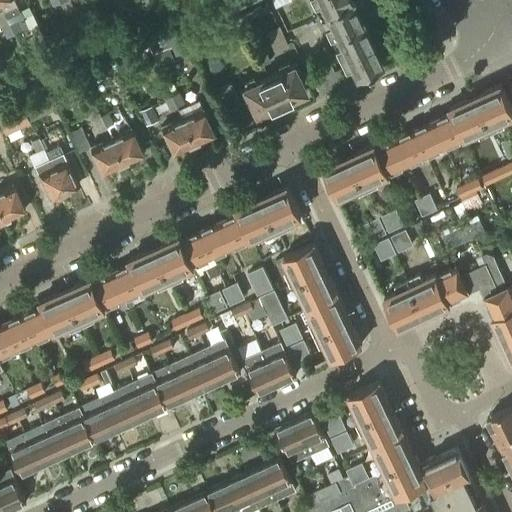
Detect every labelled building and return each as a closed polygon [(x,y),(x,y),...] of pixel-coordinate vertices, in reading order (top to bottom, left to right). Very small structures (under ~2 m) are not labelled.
[(19,9),(14,0),(0,0),(0,4),(2,9),(5,16),(19,9)] [(50,0),(52,4),(59,21),(67,17),(65,13),(58,0),(50,0)] [(58,0),(65,13),(76,7),(72,0),(58,0)] [(230,13),(241,8),(237,0),(226,5),(230,13)] [(313,0),(314,2),(318,0),(324,12),(349,0),(313,0)] [(351,0),(349,0),(324,12),(330,24),(326,26),(330,35),(334,33),(340,44),(352,38),(351,37),(366,30),(351,0)] [(255,8),(259,16),(270,11),(266,3),(255,8)] [(230,13),(226,5),(215,11),(219,18),(230,13)] [(248,21),(259,16),(255,8),(244,14),(248,21)] [(219,18),(215,11),(204,16),(207,24),(219,18)] [(237,27),(248,21),(244,14),(233,19),(237,27)] [(294,27),(288,15),(281,17),(287,30),(294,27)] [(237,27),(233,19),(222,24),(225,32),(237,27)] [(15,32),(9,20),(2,24),(7,35),(15,32)] [(177,24),(146,40),(158,65),(173,57),(168,46),(170,45),(175,55),(189,48),(177,24)] [(225,32),(222,24),(210,30),(214,38),(225,32)] [(382,64),(366,30),(351,37),(352,38),(340,44),(340,45),(336,47),(345,66),(343,68),(342,65),(334,69),(331,63),(311,73),(321,93),(382,64)] [(300,58),(304,66),(328,54),(324,47),(300,58)] [(258,55),(263,64),(270,61),(266,51),(258,55)] [(263,64),(258,55),(251,59),(255,68),(263,64)] [(296,61),(267,75),(280,102),(305,90),(298,76),(302,74),(296,61)] [(256,114),(280,102),(267,75),(239,89),(245,102),(249,100),(256,114)] [(219,87),(223,94),(234,89),(230,82),(219,87)] [(511,114),(511,105),(501,82),(475,95),(492,130),(505,125),(502,119),(511,114)] [(46,87),(24,98),(34,119),(56,108),(46,87)] [(223,94),(226,102),(237,96),(234,89),(223,94)] [(180,90),(172,94),(177,105),(185,102),(180,90)] [(177,105),(172,94),(164,97),(169,109),(177,105)] [(451,110),(463,136),(464,137),(477,131),(480,136),(492,130),(475,95),(449,107),(451,110)] [(241,104),(237,96),(226,102),(229,109),(241,104)] [(182,116),(194,142),(196,141),(199,142),(203,140),(204,137),(214,132),(199,99),(178,109),(181,116),(182,116)] [(20,101),(0,110),(0,121),(4,130),(29,119),(20,101)] [(106,126),(100,113),(97,106),(90,109),(94,118),(93,118),(98,129),(106,126)] [(145,126),(157,121),(151,107),(139,112),(145,126)] [(100,113),(106,126),(114,122),(108,110),(100,113)] [(444,145),(463,136),(451,110),(432,119),(444,145)] [(192,143),(194,142),(182,116),(181,116),(161,126),(173,151),(183,147),(186,148),(191,146),(192,143)] [(444,145),(432,119),(414,128),(426,154),(444,145)] [(131,126),(110,136),(123,162),(125,161),(128,162),(132,160),(133,157),(143,152),(131,126)] [(426,154),(414,128),(396,136),(408,162),(426,154)] [(38,135),(43,146),(49,143),(44,132),(38,135)] [(36,149),(43,146),(38,135),(31,138),(36,149)] [(121,163),(123,162),(110,136),(90,146),(102,172),(112,167),(115,168),(119,166),(121,163)] [(377,145),(389,171),(408,162),(396,136),(377,145)] [(511,142),(509,137),(502,140),(509,155),(511,154),(511,142)] [(375,142),(349,154),(366,190),(378,184),(376,178),(390,172),(389,171),(377,145),(375,142)] [(62,151),(48,157),(64,191),(78,184),(62,151)] [(323,166),(337,197),(351,190),(354,196),(366,190),(349,154),(323,166)] [(50,197),(64,191),(48,157),(34,164),(50,197)] [(508,163),(502,165),(506,174),(511,172),(508,163)] [(506,174),(502,165),(497,168),(501,176),(506,174)] [(492,170),(496,179),(501,176),(497,168),(492,170)] [(487,173),(491,181),(496,179),(492,170),(487,173)] [(491,181),(487,173),(482,175),(486,184),(491,181)] [(483,185),(479,177),(473,179),(477,188),(483,185)] [(473,179),(468,182),(472,190),(477,188),(473,179)] [(462,185),(466,193),(472,190),(468,182),(462,185)] [(0,188),(0,208),(4,218),(6,217),(10,218),(14,216),(15,213),(25,208),(13,183),(0,188)] [(288,220),(302,213),(288,183),(262,195),(279,231),(291,225),(288,220)] [(460,196),(466,193),(462,185),(457,187),(460,196)] [(430,192),(422,195),(429,211),(437,207),(430,192)] [(236,208),(238,211),(250,238),(264,231),(266,237),(279,231),(262,195),(236,208)] [(422,214),(429,211),(422,195),(415,199),(422,214)] [(396,208),(389,211),(396,226),(403,223),(396,208)] [(238,211),(219,220),(232,248),(250,239),(250,238),(238,211)] [(382,215),(389,230),(396,226),(389,211),(382,215)] [(379,235),(386,231),(379,216),(372,220),(379,235)] [(426,218),(415,224),(418,230),(429,225),(426,218)] [(201,229),(214,256),(232,248),(219,220),(201,229)] [(379,235),(372,220),(364,223),(372,238),(379,235)] [(413,243),(406,228),(399,231),(406,246),(413,243)] [(182,237),(195,264),(195,265),(214,256),(201,229),(182,237)] [(399,250),(406,246),(399,231),(391,235),(399,250)] [(195,264),(182,237),(181,234),(155,246),(171,282),(184,276),(181,270),(195,264)] [(381,240),(389,255),(396,251),(388,236),(381,240)] [(290,283),(326,266),(314,240),(284,255),(290,268),(284,271),(290,283)] [(374,243),(378,252),(381,258),(389,255),(381,240),(374,243)] [(129,259),(130,262),(143,288),(156,282),(159,288),(171,282),(155,246),(129,259)] [(481,284),(495,315),(511,306),(511,284),(509,285),(494,254),(488,252),(481,254),(486,263),(481,284)] [(143,288),(130,262),(112,271),(125,298),(143,290),(143,288)] [(455,265),(436,274),(449,300),(481,284),(486,263),(460,275),(455,265)] [(263,265),(248,272),(251,279),(266,272),(263,265)] [(302,293),(308,306),(338,292),(326,266),(290,283),(296,296),(302,293)] [(125,298),(112,271),(94,279),(106,306),(107,307),(125,298)] [(251,279),(254,286),(269,278),(266,272),(251,279)] [(449,301),(449,300),(436,274),(435,272),(423,278),(420,272),(407,278),(424,313),(449,301)] [(66,288),(83,323),(95,318),(93,312),(106,306),(94,279),(92,276),(66,288)] [(273,285),(269,278),(254,286),(258,293),(273,285)] [(398,325),(424,313),(407,278),(395,284),(398,289),(384,296),(398,325)] [(237,299),(245,296),(237,281),(230,284),(237,299)] [(223,288),(230,303),(237,299),(230,284),(223,288)] [(42,304),(54,329),(54,330),(68,324),(71,329),(83,323),(66,288),(40,300),(42,304)] [(220,308),(227,304),(220,289),(213,292),(220,308)] [(259,296),(263,303),(278,295),(274,289),(259,296)] [(213,311),(220,308),(213,292),(206,296),(213,311)] [(350,317),(338,292),(308,306),(314,319),(308,321),(314,334),(350,317)] [(281,302),(278,295),(263,303),(266,309),(281,302)] [(241,304),(244,312),(254,308),(251,299),(241,304)] [(266,309),(269,316),(284,309),(281,302),(266,309)] [(42,304),(23,313),(35,338),(54,329),(42,304)] [(244,312),(241,304),(231,309),(235,316),(244,312)] [(200,306),(193,309),(197,318),(204,315),(200,306)] [(493,316),(504,340),(511,336),(511,306),(495,315),(493,316)] [(186,313),(190,321),(197,318),(193,309),(186,313)] [(288,315),(284,309),(269,316),(273,323),(288,315)] [(35,338),(23,313),(5,321),(17,347),(35,338)] [(183,325),(190,321),(186,313),(179,316),(183,325)] [(176,328),(183,325),(179,316),(172,319),(176,328)] [(325,344),(332,357),(362,343),(350,317),(314,334),(320,346),(325,344)] [(0,323),(0,354),(17,347),(5,321),(0,323)] [(206,321),(197,325),(200,333),(210,329),(206,321)] [(284,335),(299,328),(296,321),(281,328),(284,335)] [(197,325),(187,329),(191,337),(200,333),(197,325)] [(302,335),(299,328),(284,335),(287,342),(302,335)] [(149,330),(142,333),(146,342),(153,339),(149,330)] [(139,345),(146,342),(142,333),(135,336),(139,345)] [(170,337),(161,342),(164,350),(174,345),(170,337)] [(206,346),(222,379),(241,370),(225,337),(206,346)] [(304,338),(289,345),(292,353),(307,345),(304,338)] [(262,349),(278,382),(297,373),(281,340),(262,349)] [(155,354),(164,350),(161,342),(151,346),(155,354)] [(295,360),(304,355),(310,352),(307,345),(292,353),(295,360)] [(204,387),(222,379),(206,346),(188,354),(204,387)] [(108,360),(115,357),(111,347),(104,350),(108,360)] [(259,391),(278,382),(262,349),(243,358),(259,391)] [(108,360),(104,350),(97,354),(101,363),(108,360)] [(95,367),(101,363),(97,354),(90,357),(95,367)] [(134,354),(125,359),(128,367),(138,362),(134,354)] [(170,363),(186,396),(204,387),(188,354),(170,363)] [(87,370),(95,367),(90,357),(83,360),(87,370)] [(125,359),(122,360),(115,363),(119,371),(128,367),(125,359)] [(152,371),(168,404),(186,396),(170,363),(152,371)] [(106,368),(101,371),(108,384),(112,382),(106,368)] [(60,371),(49,377),(54,386),(65,381),(60,371)] [(150,413),(168,404),(152,371),(134,380),(150,413)] [(97,372),(88,376),(92,384),(101,380),(97,372)] [(92,384),(88,376),(79,381),(82,389),(92,384)] [(350,409),(355,421),(391,404),(379,378),(349,393),(355,406),(350,409)] [(134,380),(116,388),(131,421),(150,413),(134,380)] [(39,393),(46,390),(41,381),(34,384),(39,393)] [(31,396),(39,393),(34,384),(27,387),(31,396)] [(113,430),(131,421),(116,388),(98,396),(113,430)] [(52,393),(55,401),(65,396),(61,389),(52,393)] [(55,401),(52,393),(34,402),(38,409),(55,401)] [(79,405),(95,438),(113,430),(98,396),(79,405)] [(4,398),(0,400),(0,407),(1,410),(8,407),(4,398)] [(19,418),(29,414),(38,410),(38,409),(34,402),(34,401),(15,410),(19,418)] [(403,429),(391,404),(355,421),(361,434),(367,431),(373,444),(403,429)] [(511,404),(487,416),(498,439),(511,432),(511,404)] [(77,447),(95,438),(79,405),(61,413),(77,447)] [(313,409),(295,418),(310,452),(329,443),(313,409)] [(6,415),(10,423),(19,418),(15,410),(6,415)] [(324,419),(327,426),(342,419),(339,412),(324,419)] [(77,447),(61,413),(43,422),(59,455),(77,447)] [(6,415),(0,417),(0,427),(10,423),(6,415)] [(291,460),(310,452),(295,418),(276,427),(291,460)] [(327,426),(331,433),(345,426),(342,419),(327,426)] [(25,430),(41,464),(59,455),(43,422),(25,430)] [(347,429),(332,436),(335,443),(350,436),(347,429)] [(373,459),(374,461),(379,472),(415,455),(403,429),(373,444),(379,456),(373,459)] [(41,464),(25,430),(6,439),(22,473),(41,464)] [(511,459),(511,432),(498,439),(509,461),(511,459)] [(350,436),(335,443),(339,450),(353,443),(350,436)] [(352,444),(339,450),(343,459),(356,452),(352,444)] [(452,511),(477,501),(474,494),(479,492),(457,446),(424,461),(426,464),(420,466),(415,455),(379,472),(369,476),(354,483),(353,484),(349,474),(341,478),(357,511),(406,511),(410,510),(411,511),(452,511)] [(262,463),(277,497),(296,488),(281,455),(262,463)] [(350,476),(365,469),(362,461),(347,468),(350,476)] [(300,469),(297,462),(291,465),(295,471),(300,469)] [(259,505),(277,497),(262,463),(244,472),(259,505)] [(0,471),(0,492),(8,509),(27,500),(11,467),(0,471)] [(369,476),(365,469),(350,476),(354,483),(369,476)] [(244,472),(225,480),(240,511),(244,511),(259,505),(244,472)] [(304,495),(311,511),(357,511),(341,478),(336,480),(340,490),(330,495),(320,500),(315,490),(304,495)] [(218,511),(240,511),(225,480),(207,489),(218,511)] [(340,490),(336,480),(325,485),(330,495),(340,490)] [(320,500),(330,495),(325,485),(315,490),(320,500)] [(189,497),(196,511),(218,511),(207,489),(189,497)] [(196,511),(189,497),(171,506),(173,511),(196,511)] [(480,499),(477,501),(452,511),(486,511),(480,500),(481,500),(480,499)]
